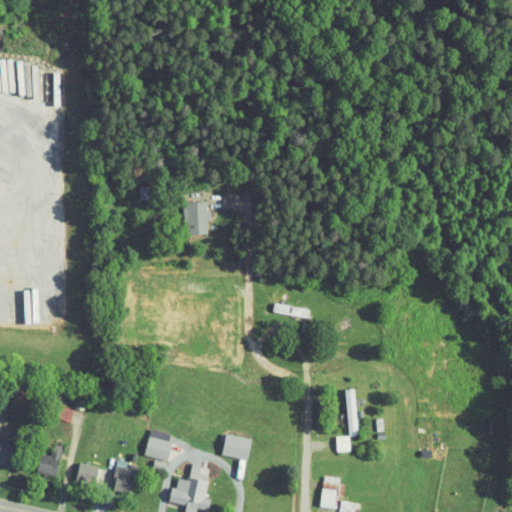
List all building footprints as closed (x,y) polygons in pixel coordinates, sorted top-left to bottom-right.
[(195,195),(172,196),(173,228),(197,227),(196,213),(200,213),(199,202),(195,203),(195,195)] [(298,301),(262,297),(261,306),(298,310),(298,301)] [(336,428),(345,427),(344,382),(335,382),(336,428)] [(161,436),(157,435),(159,427),(139,422),(132,448),(156,455),(161,436)] [(212,449),(238,452),(240,431),(214,428),(212,449)] [(325,445),(339,445),(339,429),(325,430),(325,445)] [(39,449),(30,447),(25,466),(44,470),(51,440),(42,438),(39,449)] [(126,458),(106,454),(99,483),(120,487),(126,458)] [(158,495),(175,498),(173,505),(184,508),(186,501),(198,504),(200,492),(194,491),(198,469),(188,467),(190,458),(181,456),(177,473),(167,471),(165,481),(161,480),(158,495)] [(64,474),(84,477),(87,460),(66,457),(64,474)] [(331,472),(313,469),(308,500),(327,502),(331,472)] [(327,509),(347,510),(348,496),(328,494),(327,509)]
